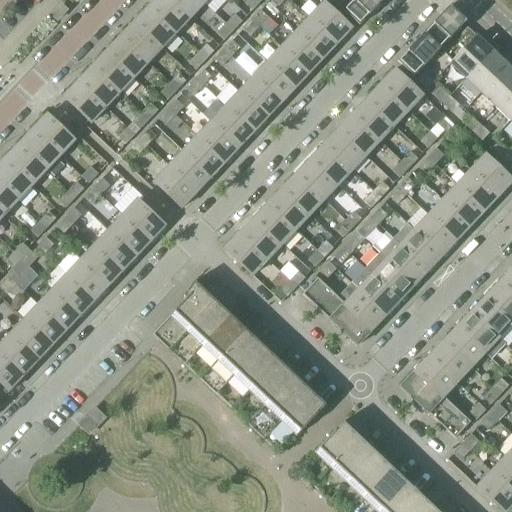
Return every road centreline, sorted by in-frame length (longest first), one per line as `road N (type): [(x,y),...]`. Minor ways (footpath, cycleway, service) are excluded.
road 1 (residential): [(196,239),(422,0)]
road 2 (residential): [(0,439),(196,239)]
road 3 (residential): [(356,386),(511,226)]
road 4 (residential): [(356,386),(196,239)]
road 5 (residential): [(484,511),(356,386)]
road 6 (residential): [(0,131),(121,0)]
